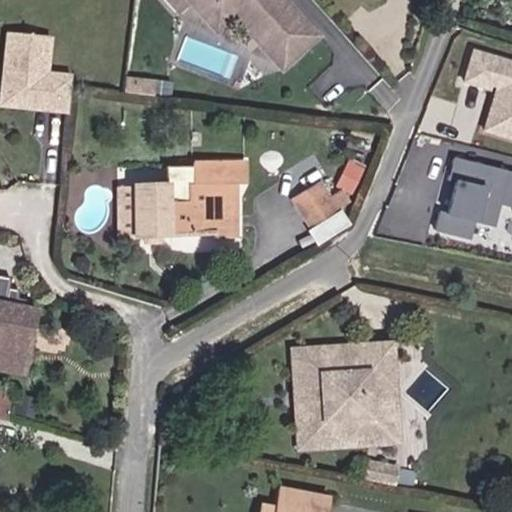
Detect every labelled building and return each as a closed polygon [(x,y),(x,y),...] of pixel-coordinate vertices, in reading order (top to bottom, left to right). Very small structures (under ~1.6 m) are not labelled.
[(164,0),(176,13),(189,2),(242,5),(248,11),(248,33),(276,64),(284,64),(311,41),(311,31),(283,0),(164,0)] [(242,5),(189,2),(214,30),(232,14),(248,33),(248,11),(242,5)] [(49,37),(6,33),(2,69),(7,70),(5,89),(15,101),(40,104),(40,110),(66,112),(70,77),(45,74),(49,37)] [(511,64),(472,52),(463,82),(486,89),(488,85),(496,87),(482,131),(511,139),(511,64)] [(7,70),(2,69),(0,90),(0,105),(40,110),(40,104),(15,101),(5,89),(7,70)] [(122,92),(137,93),(139,79),(124,78),(122,92)] [(139,79),(137,93),(152,96),(154,82),(139,79)] [(511,207),(511,173),(451,158),(445,180),(456,182),(447,214),(437,211),(433,229),(467,238),(471,221),(490,226),(496,203),(511,207)] [(134,237),(214,235),(215,240),(227,239),(226,187),(243,187),(243,163),(191,164),(192,167),(164,168),(165,185),(132,186),(134,237)] [(134,237),(132,186),(114,187),(115,237),(134,237)] [(308,229),(335,211),(319,186),(293,204),(308,229)] [(337,213),(308,232),(316,245),(345,226),(337,213)] [(14,306),(17,290),(6,289),(8,278),(0,277),(0,371),(25,376),(36,310),(14,306)] [(395,441),(394,417),(392,417),(389,369),(391,370),(389,344),(364,346),(365,348),(320,351),(319,349),(292,351),(294,376),(296,375),(299,423),(297,423),(298,447),(326,446),(326,443),(370,440),(371,443),(395,441)] [(11,395),(0,392),(0,413),(7,415),(11,395)] [(37,400),(19,396),(15,414),(33,418),(37,400)] [(393,483),(396,468),(367,462),(364,477),(393,483)] [(325,511),(328,499),(276,489),(272,508),(271,511),(325,511)]
